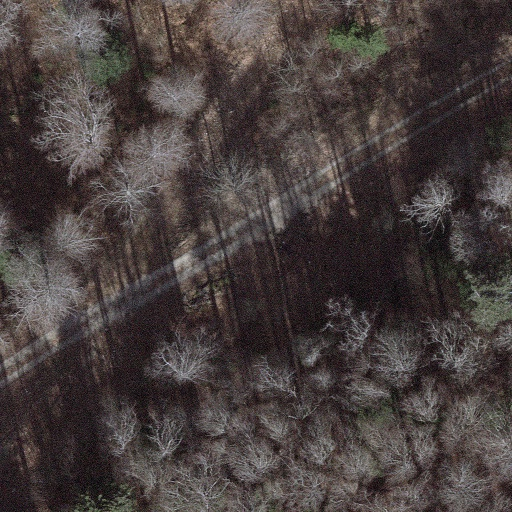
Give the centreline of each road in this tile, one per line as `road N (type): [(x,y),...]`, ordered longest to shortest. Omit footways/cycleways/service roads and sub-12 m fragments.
road 1 (track): [(511,75),(360,165),(0,418)]
road 2 (track): [(337,0),(227,167),(41,392),(0,469)]
